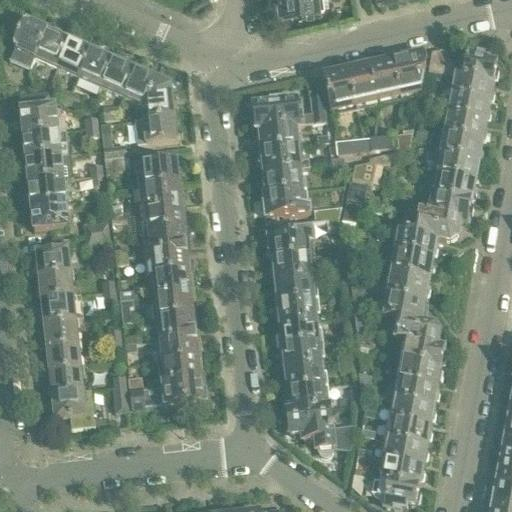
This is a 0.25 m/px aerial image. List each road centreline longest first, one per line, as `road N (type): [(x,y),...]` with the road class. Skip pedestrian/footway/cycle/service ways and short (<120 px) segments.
road 1 (residential): [(232,69),(211,92),(252,453)]
road 2 (residential): [(451,511),(511,191)]
road 3 (residential): [(511,11),(232,69)]
road 4 (residential): [(252,453),(20,485)]
road 5 (residential): [(215,47),(191,50),(79,0)]
